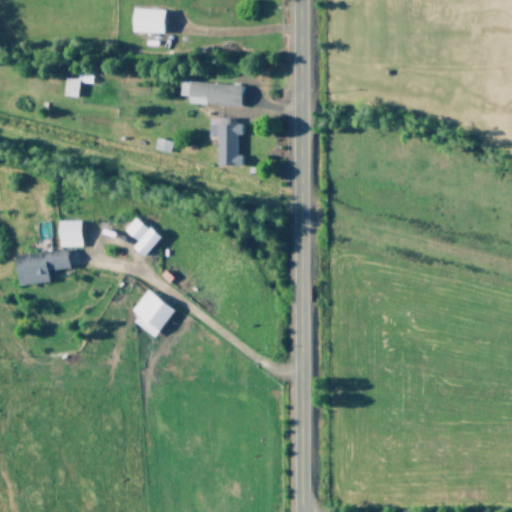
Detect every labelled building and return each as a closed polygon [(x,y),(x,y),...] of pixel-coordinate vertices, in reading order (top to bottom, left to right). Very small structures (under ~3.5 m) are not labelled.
[(130,29),(162,31),(163,7),(131,6),(130,29)] [(238,104),(240,85),(178,81),(177,94),(186,94),(186,101),(238,104)] [(239,163),(239,153),(234,153),(234,133),(239,133),(239,122),(227,122),(227,116),(206,116),(206,136),(214,136),(215,163),(239,163)] [(142,255),(158,235),(133,215),(122,228),(136,239),(131,245),(142,255)] [(79,218),(56,219),(56,246),(79,245),(79,218)] [(68,266),(65,246),(11,254),(16,284),(47,279),(45,269),(68,266)] [(129,308),(135,313),(130,319),(151,336),(172,309),(145,288),(129,308)]
